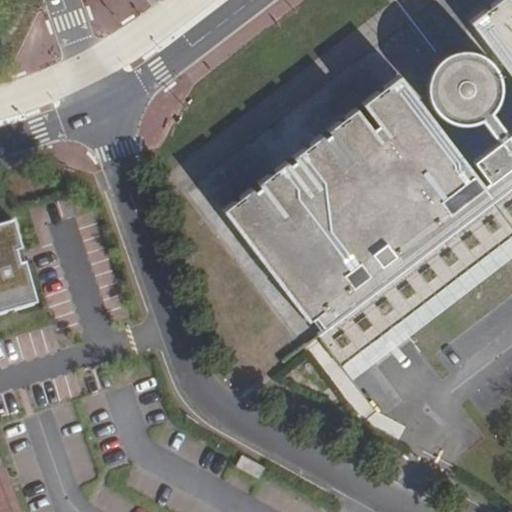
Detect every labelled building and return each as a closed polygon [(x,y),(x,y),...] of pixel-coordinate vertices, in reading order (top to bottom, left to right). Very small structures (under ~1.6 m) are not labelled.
[(340,366),(511,234),(511,6),(507,0),(494,0),(490,4),(493,6),(484,13),(482,10),(469,20),(511,76),(511,129),(510,131),(493,109),(499,98),(501,83),(498,74),(496,68),(491,61),(478,52),(469,49),(461,49),(447,52),(440,56),(434,61),(427,73),(424,81),(425,95),(429,106),(434,113),(438,117),(445,121),(456,125),(466,125),(475,123),(491,145),(471,161),(486,181),(480,185),(396,76),(383,85),(385,88),(376,95),(374,92),(362,102),(378,124),(369,130),(353,109),(344,115),(346,118),(338,125),(336,122),(327,128),(329,131),(320,138),(318,135),(309,142),(312,144),(303,151),(301,148),(292,155),(294,158),(285,164),(283,162),(275,169),(276,172),(268,178),(266,175),(257,181),(259,184),(250,191),(248,189),(240,195),(242,198),(233,204),(231,202),(222,208),(308,320),(309,318),(318,329),(332,319),(334,322),(317,335),(340,366)] [(0,315),(37,305),(25,265),(20,267),(16,252),(22,251),(14,224),(0,227),(0,315)] [(25,265),(22,251),(16,252),(20,267),(25,265)] [(241,456),(235,468),(258,480),(264,469),(241,456)] [(0,511),(15,511),(0,472),(0,511)]
